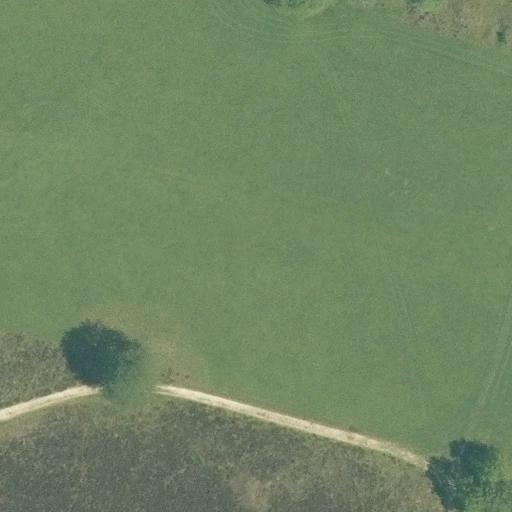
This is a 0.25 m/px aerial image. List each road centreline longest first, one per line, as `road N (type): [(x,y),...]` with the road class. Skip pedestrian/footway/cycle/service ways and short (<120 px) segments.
road 1 (track): [(451,489),(410,457),(152,386),(79,391),(0,413)]
road 2 (track): [(451,489),(511,310)]
